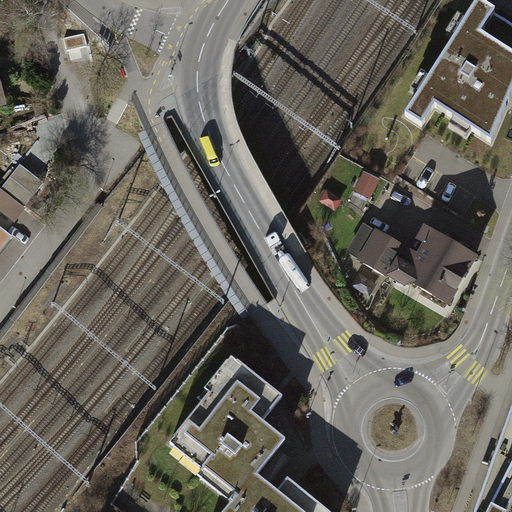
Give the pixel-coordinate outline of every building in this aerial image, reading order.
[(490,144),(511,89),(511,53),(463,22),(402,112),(423,126),(435,108),(490,144)] [(87,46),(84,36),(65,41),(68,51),(87,46)] [(21,160),(0,183),(0,205),(13,218),(45,183),(21,160)] [(365,168),(357,193),(372,199),(381,174),(365,168)] [(401,286),(402,284),(446,311),(478,259),(425,226),(415,241),(425,247),(420,256),(374,227),(355,258),(401,286)] [(303,511),(261,481),(289,442),(259,420),(277,399),(238,366),(213,396),(216,398),(175,452),(238,499),(228,511),(303,511)] [(511,511),(511,405),(494,458),(474,511),(511,511)]
